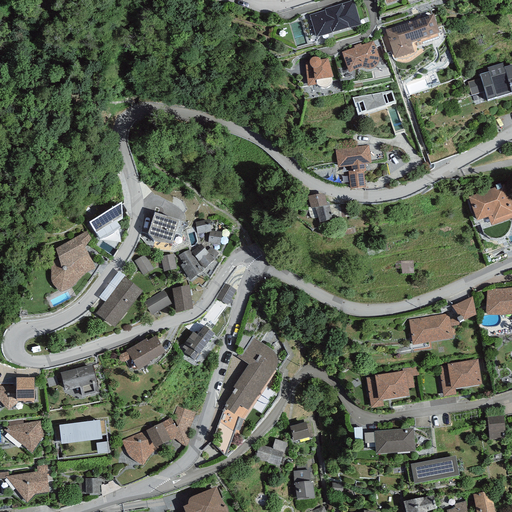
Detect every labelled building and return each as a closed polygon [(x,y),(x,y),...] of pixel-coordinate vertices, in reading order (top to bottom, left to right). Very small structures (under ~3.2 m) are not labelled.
[(325,11),(309,16),(316,39),(361,27),(352,2),(324,10),(325,11)] [(433,16),(385,32),(395,61),(415,54),(412,45),(439,36),(433,16)] [(354,49),(341,53),(349,74),(362,70),(364,70),(365,71),(367,71),(369,72),(371,71),(373,71),(375,70),(376,69),(378,67),(378,66),(379,64),(379,63),(379,61),(379,59),(373,42),(361,46),(361,44),(354,47),(354,49)] [(310,63),(305,63),(308,89),(317,87),(316,83),(333,80),(327,60),(321,61),(320,60),(319,60),(318,59),(316,59),(314,59),(313,59),(312,60),(310,61),(310,63)] [(489,74),(479,77),(480,80),(484,93),(487,103),(511,95),(511,67),(504,70),(502,65),(488,70),(489,74)] [(472,96),(484,93),(480,80),(468,83),(472,96)] [(357,117),(366,115),(387,109),(386,108),(396,105),(392,92),(352,100),(357,117)] [(367,147),(335,151),(338,170),(347,169),(350,191),(365,190),(363,173),(365,172),(364,166),(370,165),(367,147)] [(511,184),(508,186),(468,200),(479,232),(511,220),(511,184)] [(324,194),(307,198),(310,211),(316,210),(327,207),(326,204),(324,194)] [(120,196),(85,217),(97,237),(123,221),(120,196)] [(328,203),(326,204),(327,207),(316,210),(319,224),(332,222),(328,203)] [(179,224),(154,216),(148,237),(154,244),(172,247),(179,224)] [(209,221),(195,224),(197,236),(209,234),(211,234),(210,232),(209,221)] [(91,241),(87,232),(56,250),(59,261),(49,264),(51,277),(51,280),(52,283),(53,286),(58,291),(60,294),(73,287),(77,282),(81,278),(84,276),(87,274),(90,272),(93,271),(95,271),(93,265),(84,250),(91,241)] [(209,234),(208,244),(220,247),(222,234),(210,232),(211,234),(209,234)] [(201,245),(191,253),(206,269),(214,262),(213,260),(219,255),(210,245),(205,249),(201,245)] [(203,274),(189,251),(176,258),(190,283),(203,274)] [(145,273),(156,266),(148,253),(137,260),(145,273)] [(176,270),(173,256),(161,258),(164,273),(176,270)] [(105,303),(125,278),(119,272),(99,299),(105,303)] [(105,303),(95,315),(114,330),(142,293),(125,278),(105,303)] [(236,292),(225,285),(216,299),(227,306),(236,292)] [(189,288),(172,290),(176,316),(193,313),(189,288)] [(511,288),(502,290),(487,290),(486,313),(486,315),(487,317),(489,318),(501,318),(511,316),(511,288)] [(172,306),(164,291),(143,303),(152,317),(172,306)] [(457,305),(452,308),(457,317),(460,317),(464,324),(476,318),(472,299),(457,305)] [(449,315),(409,321),(413,346),(452,340),(451,336),(455,335),(454,327),(458,326),(457,319),(450,320),(449,315)] [(183,353),(194,362),(215,336),(204,328),(197,336),(193,333),(182,348),(185,352),(183,353)] [(155,336),(126,351),(127,353),(131,360),(138,373),(166,357),(155,336)] [(240,407),(248,413),(276,371),(277,369),(277,366),(277,362),(277,360),(276,358),(275,356),(274,353),(271,351),(252,338),(239,359),(248,366),(235,387),(236,390),(226,403),(224,409),(234,416),(240,407)] [(131,360),(127,353),(121,355),(120,357),(119,360),(120,362),(123,363),(125,364),(127,362),(131,360)] [(478,362),(439,368),(443,398),(456,396),(455,391),(482,387),(478,362)] [(404,373),(366,379),(371,409),(383,407),(382,402),(409,398),(407,390),(414,388),(412,377),(419,376),(417,366),(403,369),(404,373)] [(92,367),(60,375),(65,393),(79,390),(82,400),(99,396),(92,367)] [(34,404),(35,379),(24,379),(24,377),(16,378),(16,387),(0,387),(0,402),(8,411),(16,405),(34,404)] [(145,431),(122,441),(127,454),(129,457),(130,458),(133,461),(143,467),(147,462),(150,458),(152,454),(155,452),(158,450),(162,448),(171,443),(170,442),(175,440),(185,447),(187,448),(190,437),(190,430),(195,414),(177,406),(173,418),(161,423),(162,424),(146,433),(145,431)] [(487,418),(502,417),(501,410),(486,411),(487,418)] [(502,417),(487,418),(490,442),(506,440),(504,417),(502,417)] [(42,440),(40,422),(23,424),(9,427),(6,427),(4,431),(31,456),(42,440)] [(99,422),(59,427),(61,446),(102,441),(99,422)] [(306,425),(290,429),(293,443),(313,438),(309,425),(306,426),(306,425)] [(414,429),(374,433),(374,434),(375,445),(376,457),(416,454),(414,429)] [(375,445),(374,434),(365,435),(365,445),(375,445)] [(273,451),(259,447),(255,460),(279,467),(286,445),(276,442),(273,451)] [(106,443),(96,445),(97,455),(108,454),(106,443)] [(456,457),(410,466),(414,486),(459,478),(456,457)] [(9,477),(5,477),(7,479),(12,485),(16,491),(27,505),(35,497),(49,495),(46,473),(48,473),(46,466),(37,467),(37,473),(9,477)] [(310,472),(293,473),(294,487),(295,487),(296,502),(314,501),(313,486),(311,486),(310,472)] [(78,481),(79,495),(85,495),(85,496),(99,496),(99,487),(101,487),(101,481),(98,481),(98,479),(85,480),(85,481),(78,481)] [(342,485),(334,485),(334,494),(342,495),(342,485)] [(183,511),(227,511),(227,510),(225,507),(220,499),(216,489),(193,499),(191,500),(189,501),(188,503),(188,505),(188,507),(183,509),(183,511)] [(493,511),(490,493),(473,496),(476,511),(493,511)] [(436,511),(433,497),(403,504),(404,511),(436,511)] [(466,511),(465,502),(454,505),(455,509),(446,511),(466,511)]
